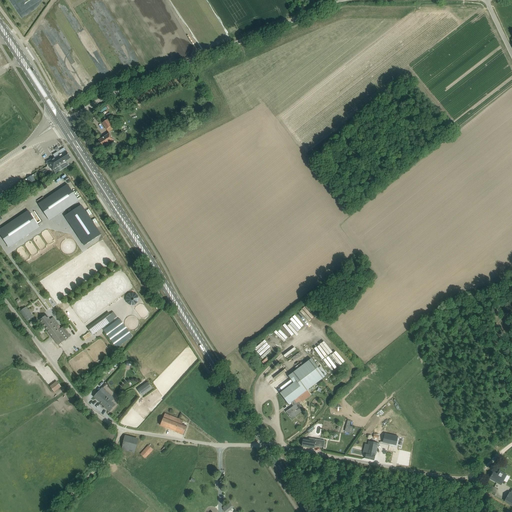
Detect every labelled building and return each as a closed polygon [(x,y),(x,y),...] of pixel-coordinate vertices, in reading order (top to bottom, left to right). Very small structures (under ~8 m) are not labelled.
[(106,129),(107,129),(109,132),(114,129),(112,126),(108,119),(102,123),(106,129)] [(113,140),(109,134),(98,141),(104,150),(109,147),(106,144),(113,140)] [(62,145),(51,150),(52,153),(63,149),(62,145)] [(71,158),(66,151),(55,158),(55,159),(48,162),(55,174),(70,165),(67,161),(71,158)] [(32,175),(27,178),(30,184),(35,180),(32,175)] [(24,308),(20,311),(27,321),(31,318),(24,308)] [(115,320),(110,314),(105,317),(111,324),(115,320)] [(47,315),(39,320),(58,346),(70,337),(63,327),(61,328),(53,318),(50,320),(47,315)] [(283,325),(291,335),(297,330),(299,333),(301,331),(298,328),(301,326),(292,316),(290,318),(292,321),(289,323),(287,321),(283,325)] [(279,330),(277,332),(286,338),(287,336),(279,330)] [(264,340),(254,349),(263,358),(271,350),(269,348),(270,346),(264,340)] [(333,352),(323,360),(332,371),(342,362),(333,352)] [(292,419),(294,418),(304,410),(298,403),(301,400),(302,402),(311,395),(307,390),(325,377),(311,359),(288,376),(293,383),(280,393),(288,404),(291,403),(293,406),(286,412),(292,419)] [(50,385),(54,392),(61,387),(57,381),(50,385)] [(147,382),(137,389),(142,396),(152,388),(147,382)] [(109,412),(115,405),(111,402),(114,398),(102,388),(94,397),(104,407),(109,412)] [(183,434),(186,426),(182,424),(183,421),(165,413),(160,425),(183,434)] [(354,427),(350,425),(351,421),(347,420),(344,431),(352,433),(354,427)] [(396,445),(398,437),(384,434),(382,442),(396,445)] [(135,452),(138,438),(124,435),(121,449),(135,452)] [(303,439),(302,446),(314,448),(315,443),(319,444),(320,442),(316,441),(316,439),(309,438),(309,440),(303,439)] [(366,453),(365,458),(374,460),(374,458),(378,443),(370,442),(367,454),(366,453)] [(148,445),(140,454),(145,458),(153,450),(148,445)] [(490,479),(501,485),(504,479),(503,478),(505,475),(499,471),(497,475),(493,473),(490,479)] [(227,511),(233,507),(229,503),(223,508),(227,511)]
